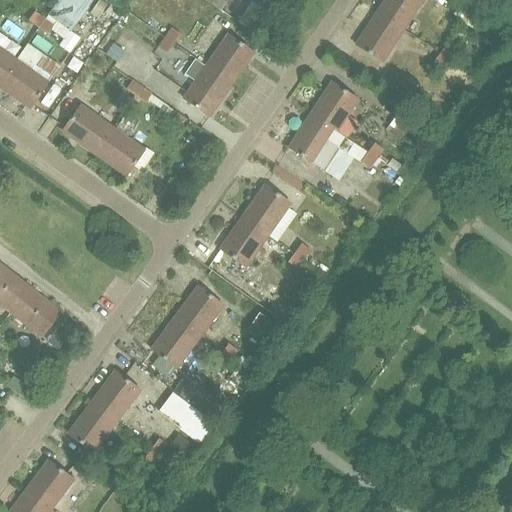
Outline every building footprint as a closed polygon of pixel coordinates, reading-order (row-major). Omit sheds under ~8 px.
[(72,33),(96,0),(58,0),(48,15),(72,33)] [(205,0),(220,11),(227,1),(225,0),(205,0)] [(386,0),(377,14),(402,31),(422,0),(386,0)] [(251,2),(237,24),(247,30),(261,8),(251,2)] [(27,22),(39,30),(46,20),(40,16),(41,14),(35,10),(27,22)] [(381,63),(402,31),(377,14),(356,47),(381,63)] [(54,26),(46,20),(39,30),(47,36),(54,26)] [(59,25),(54,32),(63,39),(68,31),(59,25)] [(493,51),(502,39),(484,26),(475,38),(493,51)] [(164,39),(174,47),(181,36),(171,29),(164,39)] [(212,59),(206,68),(231,85),(253,53),(238,42),(228,36),(212,59)] [(166,57),(174,47),(164,39),(156,49),(166,57)] [(436,52),(446,59),(453,50),(442,43),(436,52)] [(0,83),(15,62),(0,51),(0,83)] [(439,70),(446,59),(436,52),(428,63),(439,70)] [(231,85),(206,68),(194,60),(184,74),(195,82),(183,100),(208,118),(231,85)] [(47,86),(15,62),(0,83),(0,89),(30,110),(47,86)] [(453,64),(444,76),(468,95),(477,84),(453,64)] [(132,81),(126,90),(136,97),(142,88),(132,81)] [(310,116),(336,133),(357,100),(332,84),(310,116)] [(151,95),(142,88),(136,97),(145,103),(151,95)] [(452,109),(427,92),(417,107),(441,125),(452,109)] [(111,131),(102,125),(80,109),(71,120),(62,133),(94,156),(111,131)] [(346,139),(336,133),(310,116),(289,149),(314,165),(324,172),(340,150),(346,154),(355,160),(361,164),(367,154),(353,144),(346,139)] [(394,117),(386,129),(400,139),(409,126),(398,119),(394,117)] [(144,154),(111,131),(94,156),(126,179),(144,154)] [(367,154),(376,161),(383,151),(374,145),(367,154)] [(367,154),(361,164),(370,170),(376,161),(367,154)] [(402,166),(398,171),(406,177),(414,167),(406,161),(402,166)] [(265,187),(242,219),(267,236),(290,204),(265,187)] [(245,268),(267,236),(242,219),(220,251),(227,256),(245,268)] [(298,242),(290,253),(300,260),(308,249),(298,242)] [(294,268),(300,260),(290,253),(284,261),(294,268)] [(0,305),(11,313),(29,290),(0,267),(0,305)] [(176,320),(200,338),(224,307),(200,289),(176,320)] [(60,314),(29,290),(11,313),(41,338),(60,314)] [(258,313),(245,330),(265,345),(278,328),(258,313)] [(200,338),(176,320),(153,351),(177,369),(200,338)] [(71,333),(60,325),(47,342),(58,351),(71,333)] [(222,355),(230,361),(237,351),(229,345),(222,355)] [(230,361),(222,355),(215,364),(223,370),(230,361)] [(92,403),(117,422),(140,391),(116,372),(92,403)] [(213,423),(171,392),(165,400),(184,415),(176,426),(198,442),(213,423)] [(229,399),(219,392),(212,402),(221,410),(229,399)] [(93,453),(117,422),(92,403),(69,435),(93,453)] [(162,454),(183,470),(199,449),(178,433),(162,454)] [(155,437),(149,446),(159,454),(166,445),(155,437)] [(152,464),(159,454),(149,446),(141,456),(152,464)] [(26,492),(50,511),(51,511),(59,511),(68,500),(62,495),(74,480),(49,461),(26,492)] [(49,511),(50,511),(26,492),(10,511),(49,511)]
